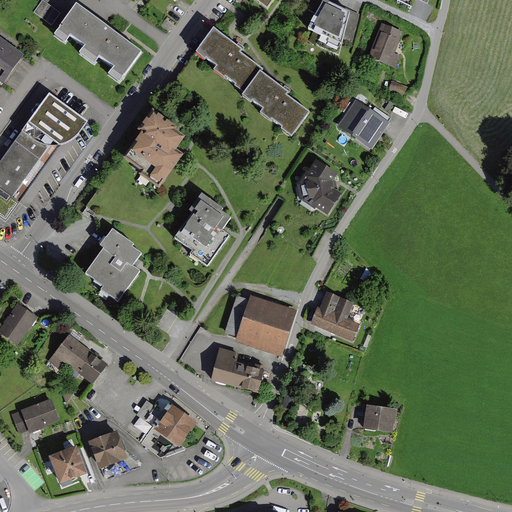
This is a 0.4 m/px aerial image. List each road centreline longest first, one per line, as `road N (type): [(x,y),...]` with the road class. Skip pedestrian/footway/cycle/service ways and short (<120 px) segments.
road 1 (residential): [(261,441),(308,288),(417,112)]
road 2 (residential): [(11,266),(208,0)]
road 3 (primary): [(11,266),(261,441)]
road 4 (secondary): [(72,511),(204,495),(245,469),(261,441)]
road 5 (primary): [(261,441),(340,478),(450,511)]
